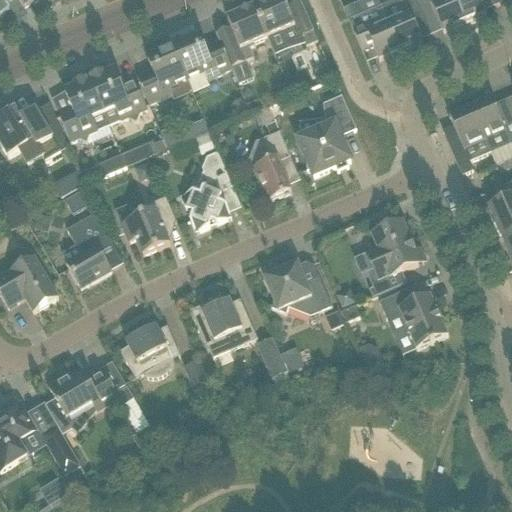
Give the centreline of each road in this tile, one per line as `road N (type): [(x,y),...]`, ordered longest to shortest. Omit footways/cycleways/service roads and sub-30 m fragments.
road 1 (residential): [(1,362),(40,355),(130,301),(430,172)]
road 2 (residential): [(0,71),(170,0)]
road 3 (residential): [(430,172),(414,129),(420,99),(511,53)]
road 4 (residential): [(496,326),(430,172)]
